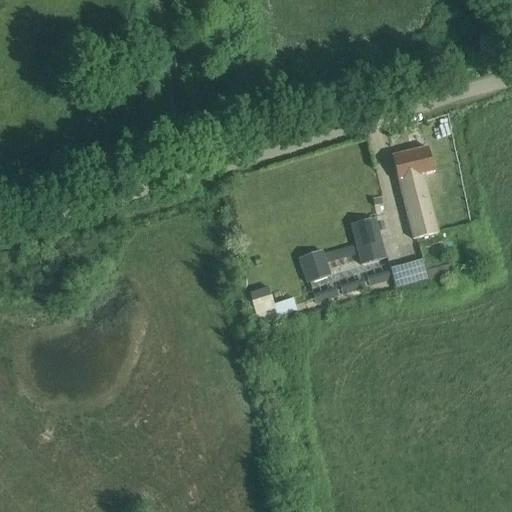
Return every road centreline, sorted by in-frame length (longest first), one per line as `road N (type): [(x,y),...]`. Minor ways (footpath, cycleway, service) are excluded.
road 1 (unclassified): [(0,224),(511,72)]
road 2 (track): [(156,0),(175,170)]
